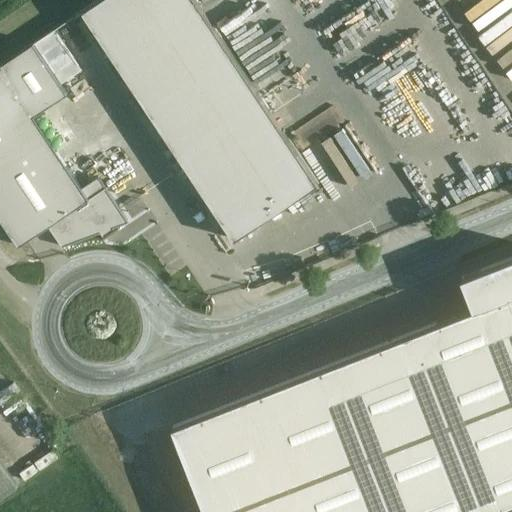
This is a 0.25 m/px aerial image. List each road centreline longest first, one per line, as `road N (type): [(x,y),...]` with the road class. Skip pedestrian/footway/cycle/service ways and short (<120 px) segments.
road 1 (unclassified): [(210,339),(180,325),(142,287),(109,274),(81,277),(57,290),(45,310),(56,355),(76,373),(112,381),(146,366)]
road 2 (unclassified): [(511,219),(210,339)]
